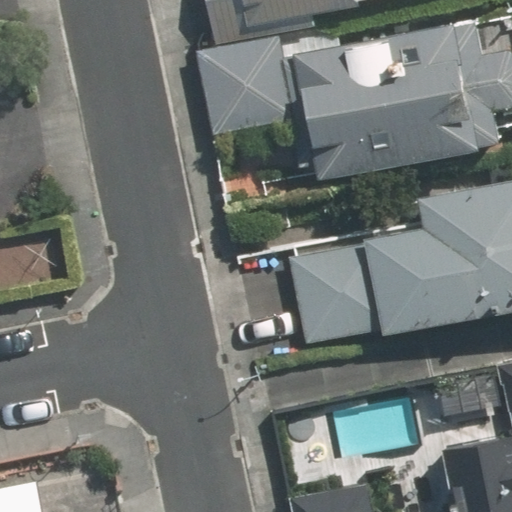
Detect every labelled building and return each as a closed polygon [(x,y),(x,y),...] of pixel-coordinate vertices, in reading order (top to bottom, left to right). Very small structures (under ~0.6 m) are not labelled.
[(209,0),(216,29),(351,0),(209,0)] [(487,55),(486,50),(481,19),(301,53),(323,167),(502,133),(496,99),(494,92),(497,94),(501,95),(504,95),(507,96),(511,96),(511,95),(511,45),(508,45),(504,45),(501,46),(498,47),(495,48),(492,50),(490,53),(487,55)] [(276,32),(200,50),(220,131),(296,112),(276,32)] [(426,218),(294,244),(313,341),(511,302),(511,178),(422,196),(426,218)] [(511,511),(511,361),(502,365),(511,398),(511,426),(441,447),(459,511),(511,511)] [(300,477),(306,511),(385,511),(376,463),(300,477)] [(0,511),(39,511),(35,489),(0,494),(0,511)]
